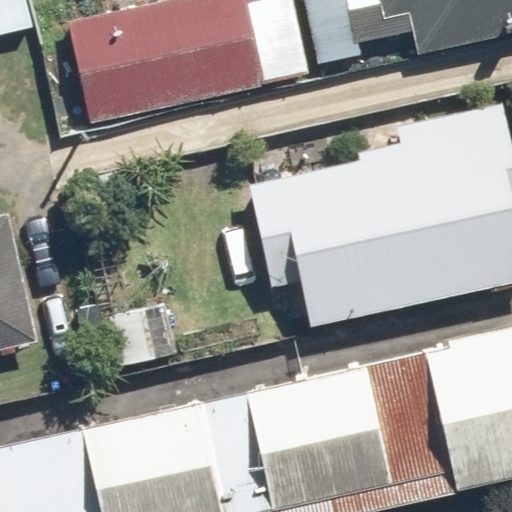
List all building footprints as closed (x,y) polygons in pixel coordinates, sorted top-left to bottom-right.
[(26,0),(0,0),(0,35),(33,29),(26,0)] [(245,0),(152,0),(66,19),(89,123),(264,85),(245,0)] [(511,0),(378,0),(381,12),(411,5),(421,52),(511,33),(511,0)] [(359,162),(245,185),(273,329),(511,281),(511,127),(507,101),(394,123),(398,143),(357,151),(359,162)] [(0,347),(32,339),(0,210),(0,347)] [(160,357),(150,307),(109,315),(119,365),(160,357)] [(445,343),(0,444),(0,511),(331,511),(511,470),(511,317),(443,334),(445,343)]
